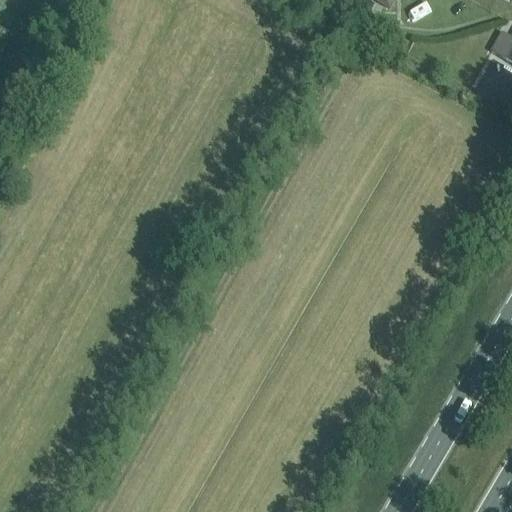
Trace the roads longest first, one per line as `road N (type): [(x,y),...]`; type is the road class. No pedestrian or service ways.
road 1 (track): [(94,511),(350,46)]
road 2 (primary): [(511,320),(398,511)]
